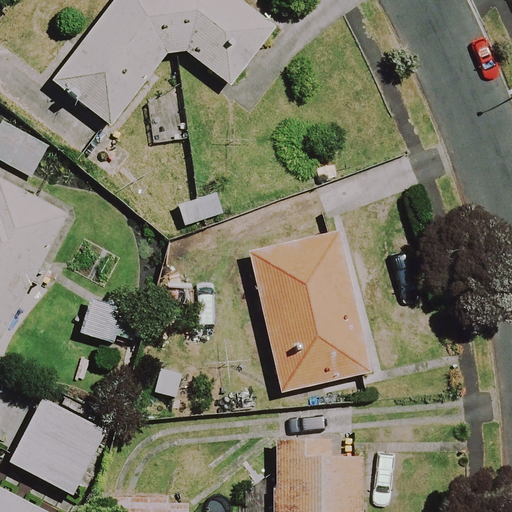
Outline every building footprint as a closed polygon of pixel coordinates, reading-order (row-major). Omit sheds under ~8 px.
[(111,0),(44,87),(103,132),(160,60),(179,57),(184,21),(192,0),(111,0)] [(269,32),(226,0),(192,0),(184,21),(179,57),(223,92),(269,32)] [(0,185),(0,341),(63,218),(0,185)] [(332,243),(244,263),(274,398),(363,378),(332,243)] [(131,313),(99,300),(86,332),(119,344),(131,313)] [(351,511),(352,463),(272,462),(271,511),(351,511)] [(188,511),(189,510),(166,508),(167,499),(111,495),(110,511),(188,511)]
